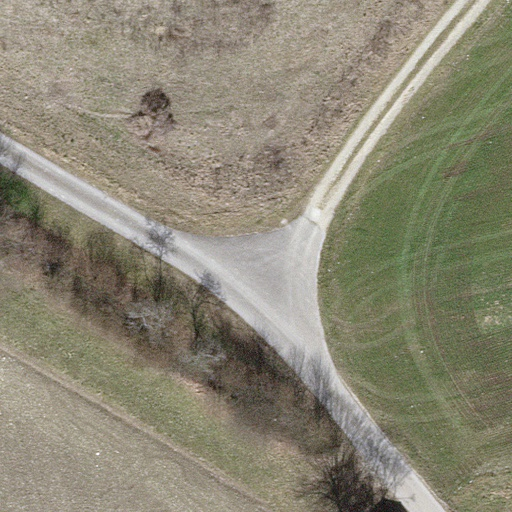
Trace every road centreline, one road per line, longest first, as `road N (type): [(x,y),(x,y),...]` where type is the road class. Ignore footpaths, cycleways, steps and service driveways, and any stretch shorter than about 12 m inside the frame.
road 1 (track): [(431,511),(273,310),(0,144)]
road 2 (track): [(273,310),(315,223),(396,102),(482,0)]
